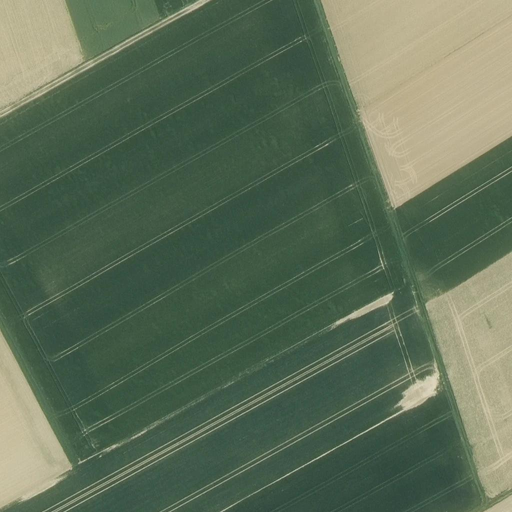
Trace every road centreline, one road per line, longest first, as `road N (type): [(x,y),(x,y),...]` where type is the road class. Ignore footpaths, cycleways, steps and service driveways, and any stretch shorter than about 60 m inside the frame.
road 1 (track): [(511,491),(487,507),(317,0)]
road 2 (track): [(82,479),(415,294)]
road 3 (track): [(0,324),(82,479),(23,511)]
road 4 (track): [(0,113),(205,0)]
